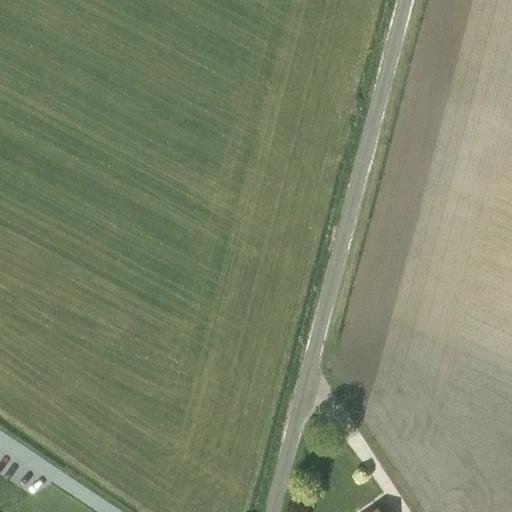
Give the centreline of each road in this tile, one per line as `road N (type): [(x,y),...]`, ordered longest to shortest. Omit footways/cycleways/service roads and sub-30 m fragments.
road 1 (unclassified): [(270,511),(403,0)]
road 2 (unknown): [(0,429),(140,511)]
